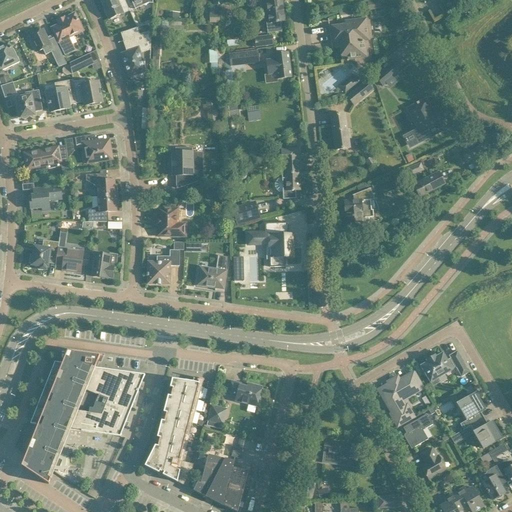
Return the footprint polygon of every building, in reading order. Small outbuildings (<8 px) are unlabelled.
[(108,16),(109,19),(129,11),(125,1),(119,3),(117,0),(100,0),(105,10),(104,11),(107,17),(108,16)] [(379,0),(378,0),(367,2),(369,11),(380,9),(379,0)] [(285,21),(282,1),(267,3),(269,23),(267,23),(268,33),(281,31),(280,22),(285,21)] [(219,7),(209,7),(209,23),(219,23),(219,7)] [(76,51),(69,37),(83,31),(78,20),(79,20),(78,18),(77,18),(75,14),(65,18),(64,17),(62,18),(63,19),(60,21),(59,20),(57,20),(59,25),(52,28),(65,56),(76,51)] [(349,59),(355,58),(367,57),(364,41),(363,41),(363,37),(369,36),(366,19),(355,20),(355,21),(350,21),(350,24),(332,27),(334,42),(340,41),(341,47),(340,47),(342,60),(347,60),(347,61),(349,61),(349,59)] [(137,29),(140,35),(152,31),(152,24),(137,29)] [(122,34),(123,39),(124,41),(123,41),(123,42),(124,41),(128,53),(122,54),(130,77),(137,74),(144,75),(144,61),(141,60),(139,53),(150,50),(150,51),(151,51),(152,31),(139,36),(137,28),(122,34)] [(43,29),(30,36),(38,52),(43,49),(46,55),(59,49),(54,38),(49,40),(43,29)] [(272,35),(255,37),(256,47),(273,45),(272,35)] [(0,71),(4,70),(3,67),(10,64),(12,66),(20,62),(14,49),(12,50),(11,49),(12,48),(11,47),(10,47),(9,44),(8,44),(6,44),(4,45),(2,46),(0,48),(0,71)] [(208,62),(217,63),(218,49),(208,49),(208,62)] [(230,54),(231,66),(260,63),(259,50),(230,54)] [(275,55),(275,59),(266,60),(268,75),(277,74),(278,79),(291,77),(288,53),(275,55)] [(70,63),(70,65),(72,74),(93,64),(89,54),(70,63)] [(375,77),(383,86),(401,72),(393,62),(375,77)] [(65,66),(62,69),(63,73),(67,75),(72,74),(70,65),(65,66)] [(345,91),(355,82),(352,79),(342,88),(345,91)] [(58,89),(56,90),(46,92),(50,112),(70,108),(69,105),(78,103),(74,82),(73,80),(57,84),(58,89)] [(85,106),(87,105),(92,104),(93,106),(100,105),(100,103),(102,102),(99,82),(85,84),(84,80),(74,82),(78,103),(78,104),(84,102),(85,106)] [(361,95),(371,87),(366,81),(347,97),(354,105),(363,97),(361,95)] [(13,83),(1,86),(5,98),(10,96),(8,90),(15,88),(13,83)] [(30,116),(33,115),(33,116),(35,115),(34,112),(42,110),(38,91),(19,95),(20,98),(17,98),(18,105),(17,107),(18,112),(20,113),(21,118),(22,118),(24,119),(27,118),(28,116),(30,116)] [(439,111),(434,114),(426,99),(419,103),(418,102),(416,103),(417,104),(407,109),(412,118),(415,117),(422,131),(415,134),(420,143),(433,136),(429,128),(439,122),(444,120),(439,111)] [(229,116),(237,116),(237,105),(228,105),(229,116)] [(260,111),(247,113),(248,122),(261,120),(260,111)] [(345,114),(341,114),(331,116),(336,150),(350,148),(348,139),(351,138),(350,129),(347,129),(345,114)] [(84,145),(85,152),(87,164),(91,163),(113,160),(112,154),(109,140),(95,142),(94,135),(75,138),(76,146),(84,145)] [(458,142),(463,153),(472,148),(467,138),(458,142)] [(58,147),(41,150),(24,154),(27,170),(36,168),(37,171),(43,170),(42,167),(61,163),(63,173),(69,172),(67,152),(59,153),(58,147)] [(192,148),(176,148),(176,152),(172,152),(172,176),(176,176),(176,188),(180,188),(203,180),(203,153),(193,153),(193,152),(192,152),(192,148)] [(277,181),(275,184),(275,187),(277,190),(279,192),(283,192),(283,196),(283,199),(295,199),(295,195),(295,190),(300,190),(298,157),(296,157),(296,150),(281,150),(282,161),(285,161),(286,178),(282,178),(279,179),(277,181)] [(420,164),(400,172),(402,178),(423,170),(420,164)] [(115,185),(114,180),(107,180),(106,170),(100,171),(100,174),(86,176),(86,182),(96,186),(98,191),(98,197),(115,196),(115,194),(117,193),(117,186),(115,185)] [(439,173),(414,186),(420,197),(445,184),(439,173)] [(61,187),(43,189),(34,190),(34,196),(30,196),(31,209),(43,208),(43,211),(50,211),(49,200),(62,199),(61,187)] [(355,201),(345,202),(347,227),(353,226),(354,230),(363,229),(363,226),(363,224),(371,224),(371,218),(374,217),(374,211),(373,211),(372,202),(376,201),(371,189),(354,196),(355,201)] [(118,199),(115,198),(115,196),(98,197),(99,208),(92,210),(88,210),(89,222),(94,222),(108,222),(109,222),(108,212),(116,212),(116,207),(118,205),(118,199)] [(260,218),(256,201),(233,207),(236,219),(233,220),(234,225),(237,224),(237,225),(260,218)] [(158,217),(157,217),(154,217),(153,228),(157,228),(157,236),(186,237),(186,224),(178,223),(178,209),(158,209),(158,217)] [(83,222),(83,229),(93,231),(93,229),(94,222),(83,222)] [(265,233),(248,233),(248,245),(249,245),(249,243),(269,242),(270,247),(275,247),(275,257),(270,257),(270,260),(270,268),(286,267),(285,257),(293,257),(293,249),(293,240),(293,235),(289,235),(279,235),(278,223),(265,224),(265,233)] [(55,264),(56,265),(58,248),(58,245),(59,243),(47,241),(46,248),(34,247),(33,255),(30,254),(29,263),(32,264),(32,265),(34,265),(35,267),(37,267),(39,266),(40,266),(40,269),(46,270),(47,267),(48,267),(49,259),(56,260),(55,264)] [(84,252),(58,248),(56,265),(63,266),(63,268),(62,270),(81,273),(84,252)] [(148,262),(148,265),(148,273),(147,273),(147,276),(148,276),(148,284),(156,284),(156,285),(157,285),(157,284),(161,284),(161,285),(161,284),(170,285),(170,266),(180,266),(180,250),(170,250),(170,257),(157,256),(157,262),(148,262)] [(112,278),(114,267),(109,266),(111,255),(95,253),(92,277),(107,279),(107,278),(112,278)] [(216,291),(216,288),(223,289),(228,257),(218,256),(216,270),(200,268),(198,285),(199,285),(203,287),(207,286),(215,288),(215,290),(216,291)] [(243,257),(234,258),(234,266),(243,266),(243,258),(243,257)] [(55,362),(55,364),(30,424),(38,425),(22,466),(49,484),(51,479),(48,477),(67,429),(121,437),(136,398),(136,397),(141,385),(145,375),(95,368),(100,357),(100,356),(68,351),(63,364),(55,362)] [(428,362),(421,366),(423,371),(422,371),(425,377),(427,376),(429,380),(431,383),(437,379),(446,374),(452,370),(452,369),(455,367),(458,372),(467,367),(457,351),(449,356),(451,359),(447,361),(443,354),(436,358),(435,356),(433,357),(432,357),(429,359),(427,361),(428,362)] [(408,397),(423,388),(414,373),(399,381),(397,378),(389,383),(390,384),(386,386),(386,387),(381,390),(385,396),(383,397),(395,417),(394,418),(398,426),(413,417),(409,409),(407,410),(399,397),(406,394),(408,397)] [(145,466),(163,475),(169,478),(188,488),(194,464),(183,461),(203,384),(193,382),(173,379),(170,387),(173,388),(171,396),(168,396),(164,412),(167,413),(164,421),(162,421),(157,437),(160,438),(158,446),(155,446),(145,466)] [(237,397),(236,398),(235,401),(257,407),(257,405),(259,405),(261,398),(259,398),(262,387),(248,383),(247,387),(240,385),(241,383),(231,381),(227,394),(237,397)] [(460,403),(458,404),(467,420),(460,423),(463,429),(463,430),(463,431),(471,426),(484,418),(480,410),(484,408),(476,394),(470,397),(469,397),(460,403)] [(223,425),(227,409),(212,405),(208,421),(207,426),(222,430),(222,429),(220,429),(221,424),(223,425)] [(427,414),(403,428),(406,433),(405,434),(404,436),(411,449),(428,439),(423,430),(433,425),(427,414)] [(484,418),(471,426),(474,433),(484,449),(486,448),(495,442),(495,441),(501,438),(493,424),(491,420),(487,422),(484,418)] [(345,458),(356,459),(358,446),(325,442),(324,452),(325,452),(323,462),(334,464),(334,461),(344,463),(345,458)] [(230,456),(240,459),(242,448),(233,446),(230,456)] [(497,447),(488,453),(492,459),(501,454),(497,447)] [(426,463),(421,466),(429,479),(446,469),(439,456),(437,457),(432,449),(421,455),(426,463)] [(226,460),(226,459),(208,455),(201,483),(198,482),(194,491),(236,511),(237,511),(241,500),(248,471),(232,468),(234,462),(226,460)] [(506,460),(496,466),(504,481),(509,478),(511,482),(511,465),(510,467),(506,460)] [(505,493),(499,483),(504,481),(496,466),(486,471),(486,474),(489,479),(483,483),(493,500),(496,498),(498,499),(502,496),(502,495),(505,493)] [(299,496),(311,499),(317,477),(304,474),(299,496)] [(92,483),(86,494),(96,499),(102,488),(92,483)] [(465,487),(454,493),(462,506),(467,503),(472,511),(474,511),(475,511),(476,511),(480,510),(481,508),(484,507),(473,487),(467,491),(465,487)] [(462,506),(454,493),(444,499),(446,503),(440,506),(443,511),(458,511),(456,509),(462,506)] [(399,507),(398,496),(378,498),(379,508),(399,507)] [(349,511),(350,509),(349,502),(340,502),(341,510),(340,511),(349,511)]
